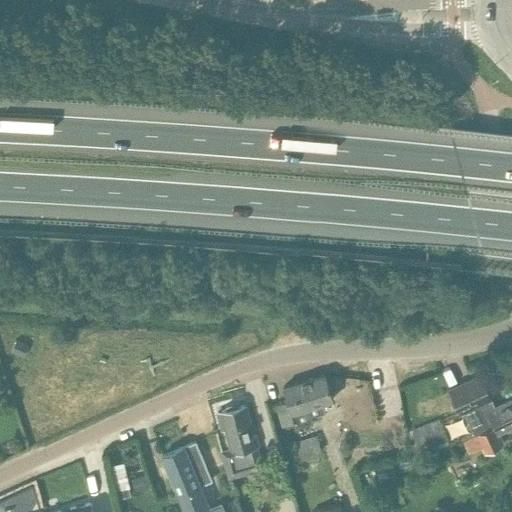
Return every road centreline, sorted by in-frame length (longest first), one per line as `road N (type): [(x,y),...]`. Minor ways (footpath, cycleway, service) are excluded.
road 1 (unclassified): [(0,477),(240,371),(304,357),(434,352),(511,332)]
road 2 (motorway): [(511,168),(190,134),(0,126)]
road 3 (motorway): [(0,190),(511,228)]
road 4 (unclassified): [(190,0),(316,19),(373,17)]
